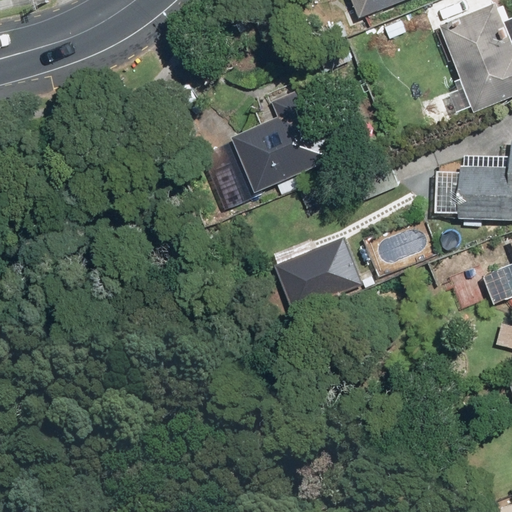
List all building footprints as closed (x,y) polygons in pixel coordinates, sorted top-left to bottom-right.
[(354,0),(359,11),(389,0),(354,0)] [(502,0),(489,0),(446,17),(482,105),(511,92),(511,8),(508,0),(504,2),(502,0)] [(348,41),(319,53),(326,70),(355,57),(348,41)] [(284,110),(239,127),(258,178),(337,148),(311,80),(278,93),(284,110)] [(511,159),(472,156),(468,207),(511,210),(511,159)] [(350,232),(285,256),(301,300),(366,276),(350,232)] [(481,265),(453,274),(465,307),(492,297),(481,265)] [(511,322),(502,321),(497,341),(511,343),(511,322)]
